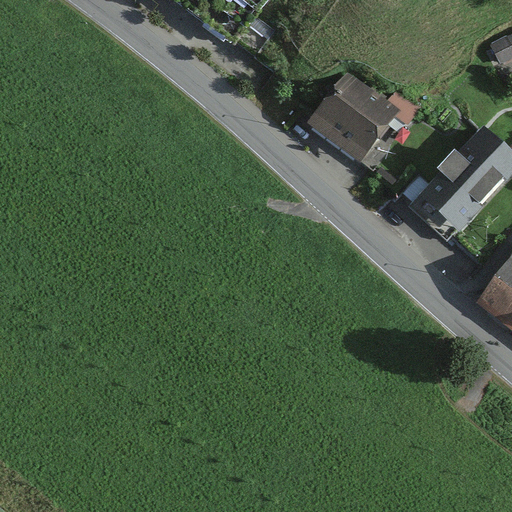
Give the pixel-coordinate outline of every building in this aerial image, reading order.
[(163,0),(232,49),(267,0),(163,0)] [(511,39),(492,47),(499,64),(511,59),(511,39)] [(393,114),(346,80),(309,132),(356,166),(393,114)] [(511,181),(511,164),(480,136),(420,203),(461,239),(511,181)] [(511,266),(482,304),(511,327),(511,266)]
